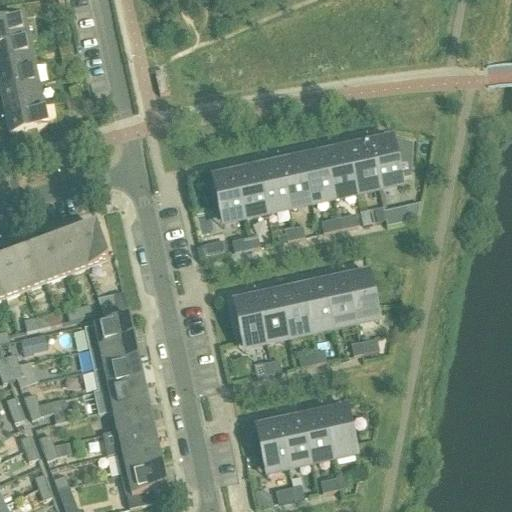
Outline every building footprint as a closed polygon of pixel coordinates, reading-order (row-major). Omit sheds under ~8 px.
[(0,52),(37,44),(32,21),(42,19),(42,21),(61,17),(60,12),(58,6),(40,10),(39,7),(0,11),(0,52)] [(85,45),(88,56),(104,52),(102,41),(85,45)] [(37,44),(0,52),(0,74),(33,67),(29,47),(37,45),(37,44)] [(74,58),(72,49),(59,52),(61,61),(74,58)] [(75,66),(74,58),(61,61),(63,69),(75,66)] [(0,96),(38,88),(33,67),(0,74),(0,96)] [(169,96),(166,80),(164,74),(155,76),(159,98),(160,99),(169,97),(169,96)] [(85,99),(82,86),(69,91),(71,102),(85,99)] [(38,88),(0,96),(0,97),(2,97),(6,116),(42,108),(38,88)] [(85,99),(71,102),(73,113),(87,111),(85,99)] [(42,108),(6,116),(11,139),(14,139),(17,150),(38,144),(36,134),(47,132),(42,108)] [(368,148),(377,188),(399,184),(400,184),(401,184),(392,146),(377,146),(368,148)] [(368,148),(346,152),(355,193),(377,188),(368,148)] [(346,152),(324,157),(333,198),(355,193),(346,152)] [(324,157),(302,162),(311,203),(333,198),(324,157)] [(302,162),(279,167),(288,208),(311,203),(302,162)] [(279,167),(257,172),(266,213),(288,208),(279,167)] [(257,172),(235,177),(244,218),(266,213),(257,172)] [(244,218),(235,177),(212,182),(221,224),(222,223),(222,222),(244,218)] [(214,209),(201,212),(207,238),(221,235),(214,209)] [(400,209),(383,213),(386,225),(403,221),(400,209)] [(386,225),(383,213),(374,215),(377,227),(386,225)] [(355,219),(338,223),(341,235),(358,231),(355,219)] [(338,223),(321,227),(323,239),(341,235),(338,223)] [(302,231),(294,233),(296,245),(305,243),(302,231)] [(95,232),(74,240),(87,273),(108,265),(95,232)] [(294,233),(285,235),(288,246),(296,245),(294,233)] [(74,240),(54,247),(66,281),(87,273),(74,240)] [(258,241),(249,242),(252,254),(260,252),(258,241)] [(252,254),(249,242),(232,246),(234,258),(252,254)] [(54,247),(34,255),(46,288),(66,281),(54,247)] [(208,249),(200,250),(203,263),(211,262),(208,249)] [(34,255),(14,262),(26,295),(46,288),(34,255)] [(14,262),(0,266),(0,287),(6,303),(26,295),(14,262)] [(368,277),(345,282),(354,323),(376,318),(376,319),(377,318),(368,277)] [(345,282),(323,287),(332,328),(354,323),(345,282)] [(323,287),(301,292),(310,333),(332,328),(323,287)] [(301,292),(278,297),(287,337),(310,333),(301,292)] [(126,314),(123,297),(114,299),(118,316),(126,314)] [(278,297),(256,302),(265,342),(287,337),(278,297)] [(265,342),(256,302),(233,307),(242,348),(243,348),(243,347),(265,342)] [(90,309),(78,312),(81,324),(92,321),(90,309)] [(81,324),(78,312),(66,315),(69,327),(81,324)] [(47,319),(36,322),(38,333),(50,331),(47,319)] [(38,333),(36,322),(24,324),(26,336),(38,333)] [(84,333),(89,355),(134,345),(129,323),(84,333)] [(0,349),(10,347),(7,335),(0,337),(0,349)] [(67,342),(73,360),(87,355),(81,337),(67,342)] [(33,358),(29,343),(21,345),(20,345),(23,360),(33,358)] [(377,344),(359,347),(362,359),(379,355),(377,344)] [(134,345),(89,355),(93,375),(103,372),(103,374),(138,366),(134,345)] [(362,359),(359,347),(351,349),(353,361),(362,359)] [(324,355),(315,357),(318,369),(326,367),(324,355)] [(300,373),(318,369),(315,357),(298,361),(300,373)] [(15,359),(4,363),(8,374),(19,370),(15,359)] [(279,365),(270,367),(273,379),(282,377),(279,365)] [(143,387),(138,366),(103,374),(103,372),(93,375),(97,397),(103,396),(143,387)] [(273,379),(270,367),(262,369),(264,381),(273,379)] [(256,382),(264,381),(262,369),(254,370),(256,382)] [(19,370),(8,374),(12,385),(23,381),(19,370)] [(8,374),(0,376),(0,382),(2,389),(12,385),(8,374)] [(147,408),(143,387),(103,396),(97,397),(94,398),(98,419),(108,417),(113,416),(147,408)] [(23,403),(27,414),(39,410),(35,399),(23,403)] [(17,401),(8,405),(12,416),(21,413),(17,401)] [(39,410),(27,414),(32,425),(43,421),(54,418),(51,407),(39,410)] [(152,429),(147,408),(113,416),(117,437),(152,429)] [(346,412),(323,417),(332,458),(354,453),(354,454),(355,453),(346,412)] [(25,424),(21,413),(12,416),(16,428),(25,424)] [(323,417),(301,422),(310,463),(332,458),(323,417)] [(301,422),(278,427),(287,468),(310,463),(301,422)] [(265,472),(287,468),(278,427),(255,432),(264,474),(266,473),(265,472)] [(107,461),(117,459),(157,450),(152,429),(112,438),(102,440),(107,461)] [(22,444),(26,455),(36,451),(31,440),(22,444)] [(38,444),(43,455),(54,451),(50,440),(38,444)] [(157,450),(117,459),(122,480),(161,471),(157,450)] [(36,451),(26,455),(30,466),(40,463),(36,451)] [(54,451),(43,455),(47,466),(58,462),(54,451)] [(161,471),(122,480),(128,511),(139,511),(154,509),(153,496),(166,493),(161,471)] [(46,479),(36,482),(40,494),(50,490),(46,479)] [(65,480),(53,485),(58,496),(69,492),(65,480)] [(346,481),(337,483),(340,494),(348,492),(346,481)] [(340,494),(337,483),(320,486),(323,498),(340,494)] [(54,501),(50,490),(40,494),(44,505),(54,501)] [(301,491),(293,492),(295,504),(304,502),(301,491)] [(293,492),(275,496),(278,508),(295,504),(293,492)]
